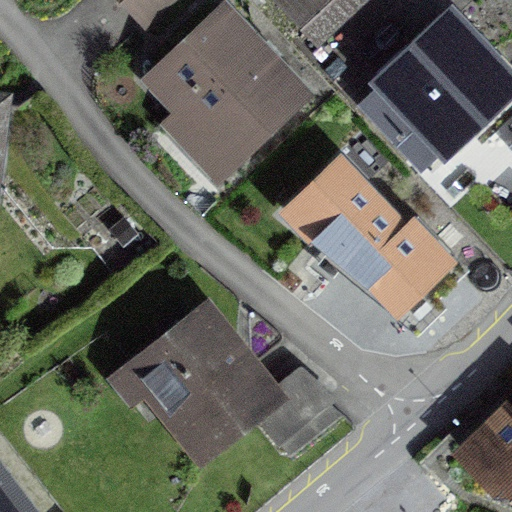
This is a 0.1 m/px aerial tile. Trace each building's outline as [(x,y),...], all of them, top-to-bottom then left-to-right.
[(122,0),(143,22),(166,0),(122,0)] [(273,0),(301,31),(334,0),(273,0)] [(300,94),(224,13),(155,79),(230,159),(300,94)] [(424,166),(511,84),(451,20),(364,102),(424,166)] [(289,214),(398,304),(444,260),(409,224),(402,231),(340,166),(289,214)] [(269,391),(208,314),(137,371),(200,449),(251,408),(290,457),(343,414),(294,371),(269,391)] [(511,407),(465,453),(497,485),(511,485),(511,407)] [(0,511),(30,511),(0,471),(0,511)]
